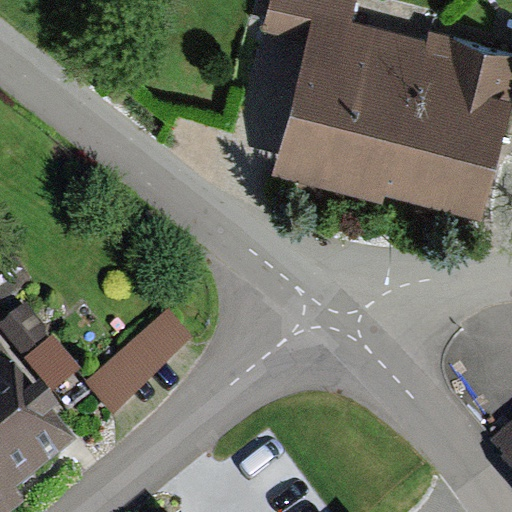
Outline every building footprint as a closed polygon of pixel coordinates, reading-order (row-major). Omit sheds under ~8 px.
[(479,204),(510,69),(341,31),(347,0),(277,0),(271,30),(313,40),(285,160),(479,204)] [(0,339),(33,380),(57,361),(23,319),(0,337),(0,339)] [(163,319),(70,400),(97,430),(189,349),(163,319)] [(0,511),(1,511),(69,459),(0,372),(0,511)] [(511,445),(502,454),(511,466),(511,445)]
